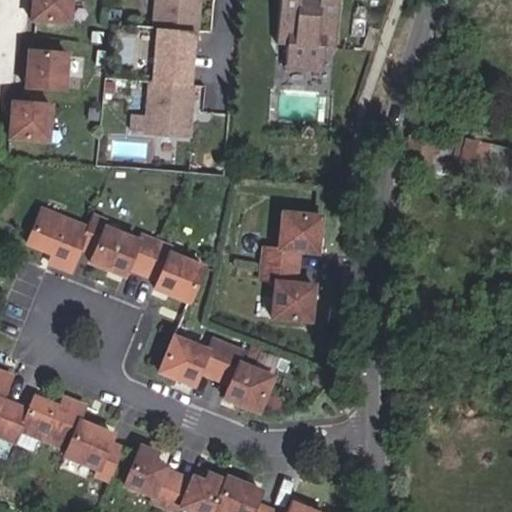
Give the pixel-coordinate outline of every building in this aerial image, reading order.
[(73,0),(35,0),(34,20),(71,23),(73,0)] [(201,0),(158,0),(156,28),(159,28),(155,81),(151,81),(148,116),(133,115),(132,130),(147,131),(147,134),(190,138),(194,85),(191,84),(196,31),(199,31),(201,0)] [(326,50),(336,51),(340,0),(321,0),(321,7),(302,6),(301,0),(282,0),(279,46),(290,47),(288,71),(324,75),(326,50)] [(28,87),(66,90),(69,54),(31,50),(28,87)] [(12,138),(50,141),(53,104),(15,101),(12,138)] [(466,141),(446,136),(446,139),(445,156),(462,160),(466,141)] [(445,173),(445,156),(446,139),(411,137),(409,166),(433,167),(432,172),(445,173)] [(485,164),(488,146),(466,141),(462,160),(459,174),(483,178),(485,164)] [(511,148),(489,144),(488,146),(485,164),(507,167),(511,148)] [(188,304),(202,269),(169,255),(171,250),(139,237),(137,242),(104,229),(106,223),(91,217),(86,230),(41,211),(27,245),(53,256),(50,265),(70,273),(79,250),(93,256),(90,264),(123,278),(127,269),(157,282),(154,290),(188,304)] [(313,287),(295,285),(298,252),(316,254),(319,218),(282,214),(278,249),(263,248),(260,283),(275,284),(271,320),(309,323),(313,287)] [(257,413),(271,377),(238,364),(243,351),(211,338),(205,351),(172,338),(158,374),(192,387),(199,370),(230,383),(223,399),(257,413)] [(29,412),(2,401),(11,378),(0,373),(0,438),(17,445),(22,433),(67,451),(64,458),(97,471),(95,477),(110,483),(123,450),(109,445),(112,436),(78,422),(84,407),(64,399),(60,409),(34,399),(29,412)] [(277,511),(256,503),(260,492),(227,478),(225,482),(209,475),(206,483),(193,478),(191,482),(165,471),(166,467),(153,462),(156,454),(140,448),(125,486),(153,497),(151,502),(175,511),(180,511),(182,509),(189,511),(310,511),(291,504),(287,511),(277,511)]
